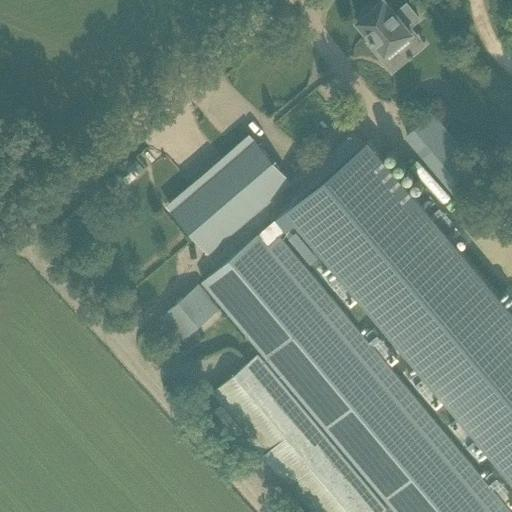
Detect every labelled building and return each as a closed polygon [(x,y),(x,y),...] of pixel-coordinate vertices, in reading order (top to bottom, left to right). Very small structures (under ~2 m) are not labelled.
[(408,27),(418,18),(406,4),(396,12),(385,0),(380,0),(371,8),(369,5),(359,14),(361,16),(357,19),(372,38),(368,41),(382,57),(412,32),(408,27)] [(405,136),(459,199),(486,175),(432,112),(405,136)] [(277,218),(259,233),(268,243),(268,244),(279,235),(295,222),(511,479),(511,310),(369,140),(368,140),(352,125),(299,184),(306,193),(277,217),(277,218)] [(207,253),(291,182),(254,140),(171,211),(207,253)] [(258,232),(201,281),(395,511),(511,511),(279,235),(268,244),(268,243),(259,233),(258,232)] [(159,318),(172,333),(187,351),(202,337),(195,328),(218,308),(198,284),(159,318)] [(212,391),(313,511),(381,511),(386,509),(257,354),(212,391)]
